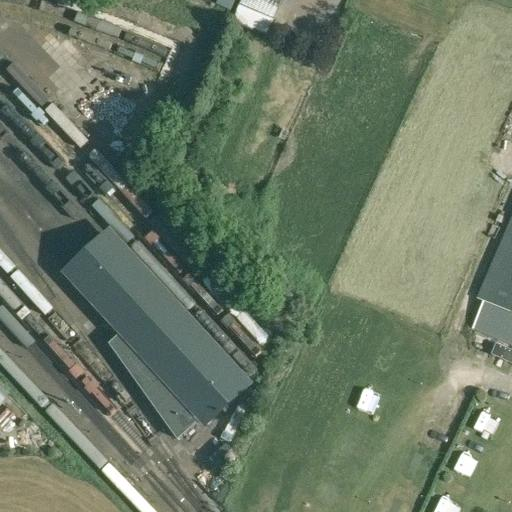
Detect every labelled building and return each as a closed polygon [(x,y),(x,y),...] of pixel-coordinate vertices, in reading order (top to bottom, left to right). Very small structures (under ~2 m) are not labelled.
[(240,0),(231,22),(266,35),(280,0),(240,0)] [(511,222),(479,301),(485,304),(475,330),(511,345),(511,222)] [(204,419),(226,400),(246,381),(112,237),(71,276),(124,333),(109,345),(178,442),(197,423),(192,416),(197,412),(204,419)] [(511,349),(496,343),(491,354),(511,363),(511,349)] [(249,403),(248,402),(241,398),(225,432),(223,432),(220,439),(228,443),(249,403)] [(224,477),(225,476),(241,461),(229,448),(227,445),(226,445),(209,460),(224,477)]
